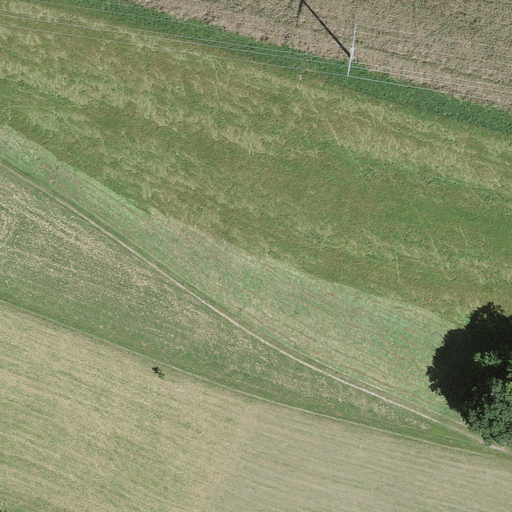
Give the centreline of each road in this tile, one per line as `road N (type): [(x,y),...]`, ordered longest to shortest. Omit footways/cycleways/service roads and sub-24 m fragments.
road 1 (track): [(0,155),(253,328),(321,366),(511,446)]
road 2 (track): [(0,294),(221,381),(511,452)]
